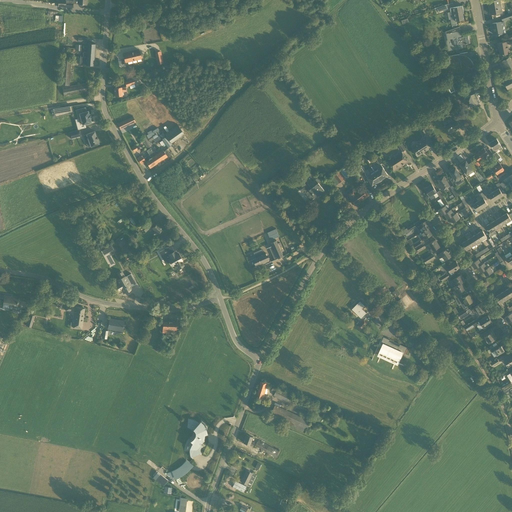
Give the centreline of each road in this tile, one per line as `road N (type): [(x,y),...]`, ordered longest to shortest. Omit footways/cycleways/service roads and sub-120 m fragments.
road 1 (unclassified): [(220,299),(202,256),(156,202),(103,106),(108,0)]
road 2 (track): [(374,204),(495,391),(511,437)]
road 3 (track): [(345,0),(144,182)]
road 4 (unclassified): [(0,270),(126,306),(177,309),(220,299)]
road 5 (unclassified): [(207,511),(260,361)]
road 6 (residential): [(374,204),(496,121)]
road 7 (unclassified): [(260,361),(328,243)]
road 8 (residential): [(496,121),(475,0)]
